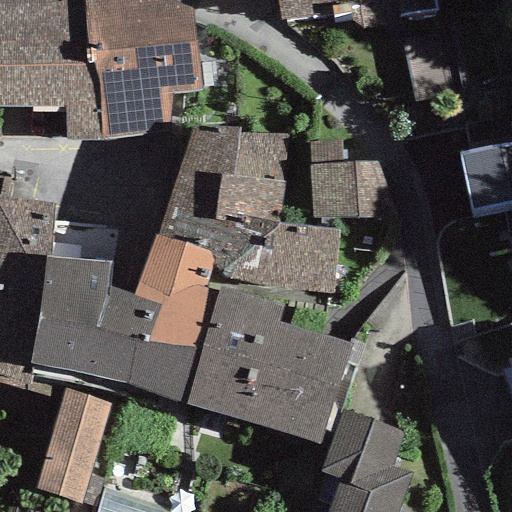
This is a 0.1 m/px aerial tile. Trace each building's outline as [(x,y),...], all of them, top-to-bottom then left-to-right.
[(0,114),(65,111),(67,144),(165,138),(162,91),(196,89),(192,14),(160,0),(74,0),(0,4),(0,114)] [(200,0),(200,1),(205,0),(275,0),(280,25),(359,12),(363,35),(396,29),(395,22),(435,16),(432,0),(200,0)] [(440,36),(402,43),(414,105),(451,98),(440,36)] [(54,214),(0,206),(0,415),(43,421),(50,382),(135,398),(320,451),(354,355),(278,331),(285,309),(331,312),(337,240),(278,232),(283,191),(286,135),(191,136),(133,307),(108,299),(109,274),(77,272),(79,248),(53,247),(54,214)] [(342,144),(306,145),(308,224),(398,221),(377,167),(342,168),(342,144)] [(511,150),(459,162),(471,219),(505,212),(511,241),(511,150)] [(110,410),(64,399),(34,495),(80,510),(110,410)] [(402,439),(341,418),(319,482),(336,488),(328,511),(396,511),(407,479),(390,474),(402,439)]
